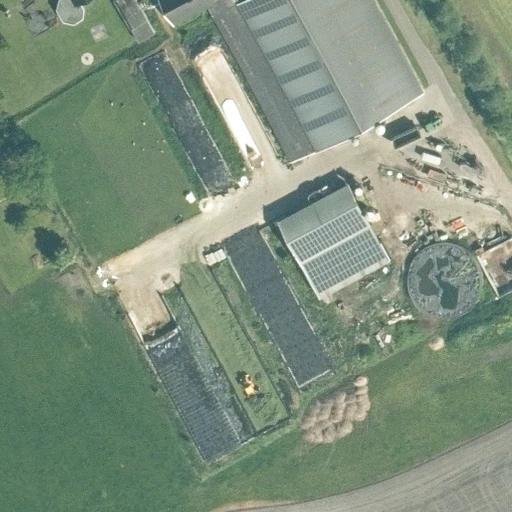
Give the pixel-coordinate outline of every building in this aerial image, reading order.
[(59,0),(58,6),(64,17),(73,19),(81,14),(82,6),(78,0),(59,0)] [(154,30),(137,0),(116,0),(138,39),(154,30)] [(161,0),(174,22),(209,3),(292,158),(423,87),(375,0),(161,0)] [(320,293),(389,256),(347,178),(278,216),(320,293)] [(233,378),(265,362),(225,282),(192,298),(233,378)]
